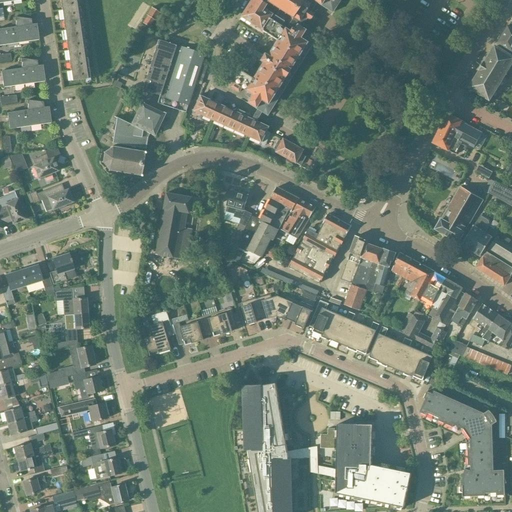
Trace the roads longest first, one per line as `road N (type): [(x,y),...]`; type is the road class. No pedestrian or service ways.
road 1 (residential): [(420,511),(426,469),(406,394),(285,339),(125,389)]
road 2 (tertiary): [(375,223),(270,171),(217,156),(176,164),(101,215)]
road 3 (unclassified): [(101,215),(59,108),(42,0)]
road 4 (residential): [(125,389),(101,215)]
road 5 (tertiary): [(511,313),(375,223)]
road 6 (residential): [(271,123),(311,147),(364,59)]
road 7 (residential): [(375,223),(447,98)]
road 8 (residential): [(153,511),(125,389)]
